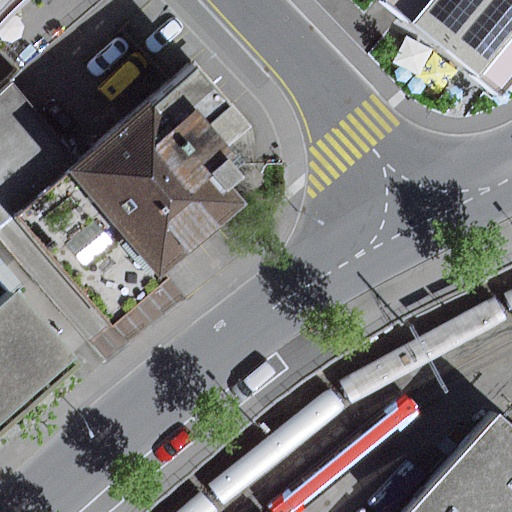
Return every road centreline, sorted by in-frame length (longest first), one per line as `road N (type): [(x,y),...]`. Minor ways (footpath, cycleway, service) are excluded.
road 1 (tertiary): [(26,511),(260,317),(418,225)]
road 2 (residential): [(418,225),(359,128),(240,0)]
